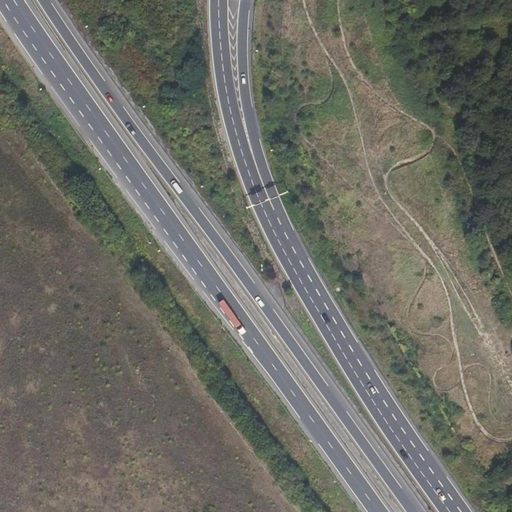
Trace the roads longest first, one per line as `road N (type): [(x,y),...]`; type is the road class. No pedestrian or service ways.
road 1 (motorway): [(411,511),(42,0)]
road 2 (motorway): [(467,511),(354,345),(268,185),(243,79),(245,0)]
road 3 (motorway): [(450,511),(356,373),(256,191),(230,111),(219,0)]
road 4 (motorway): [(0,1),(263,350)]
road 5 (motorway): [(14,0),(263,350)]
road 6 (motorway): [(263,350),(379,511)]
